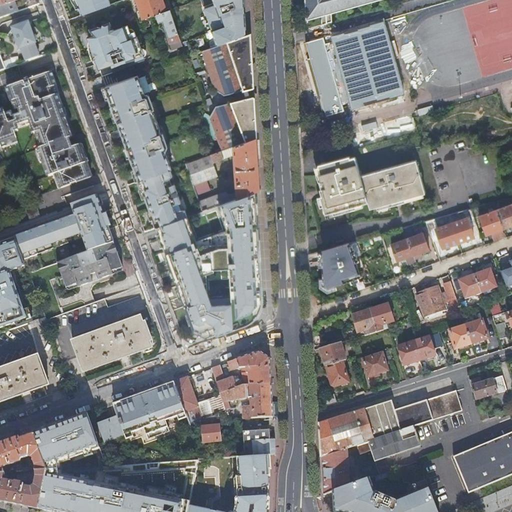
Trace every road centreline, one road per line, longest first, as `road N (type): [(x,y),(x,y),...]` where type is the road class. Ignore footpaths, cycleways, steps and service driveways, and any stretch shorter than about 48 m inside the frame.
road 1 (residential): [(179,365),(48,0)]
road 2 (secondary): [(292,319),(271,0)]
road 3 (residential): [(292,319),(511,243)]
road 4 (residential): [(298,417),(511,351)]
road 5 (residential): [(0,429),(179,365)]
